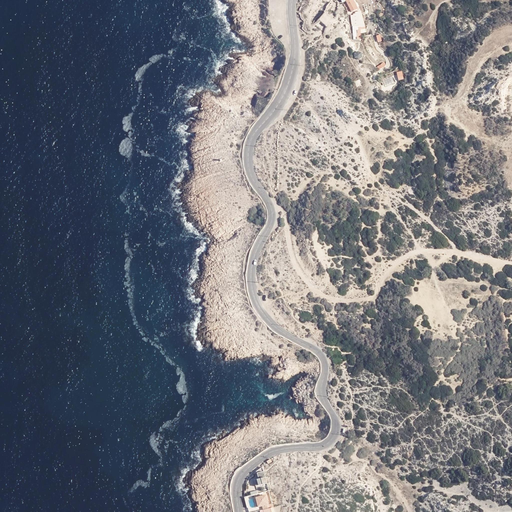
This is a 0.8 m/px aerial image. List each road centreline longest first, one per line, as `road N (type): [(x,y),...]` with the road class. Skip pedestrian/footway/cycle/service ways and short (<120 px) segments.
road 1 (tertiary): [(235,492),(263,455),(323,445),(337,427),(320,390),(322,354),(264,315),(250,276),(272,210),(247,151),(292,71),(291,0)]
road 2 (track): [(270,204),(286,213),(301,274),(334,299),(376,296),(412,253),(511,263)]
